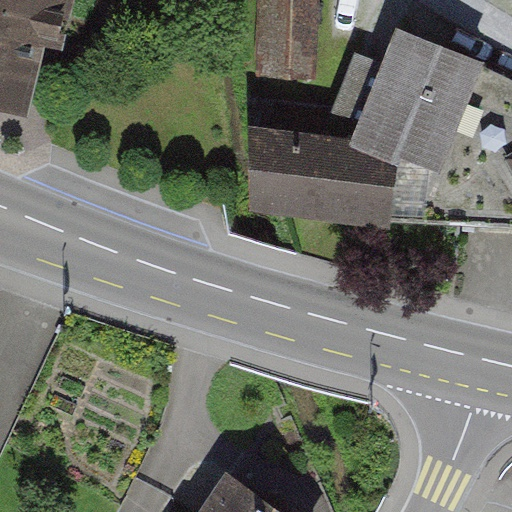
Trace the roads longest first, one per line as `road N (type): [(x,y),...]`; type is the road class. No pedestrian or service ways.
road 1 (tertiary): [(488,370),(230,302),(0,222)]
road 2 (residential): [(432,511),(488,370)]
